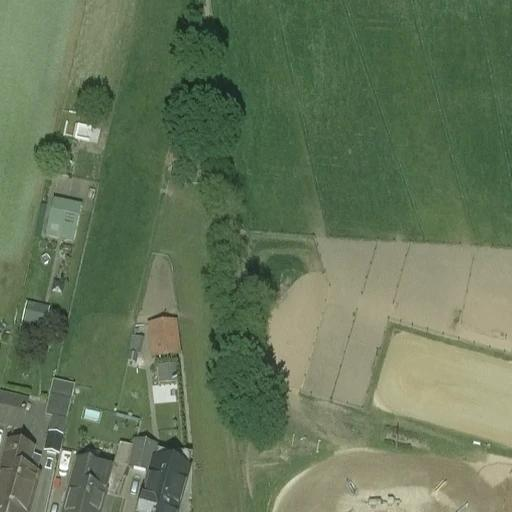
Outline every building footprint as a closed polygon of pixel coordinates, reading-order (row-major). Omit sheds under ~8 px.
[(189,120),(180,158),(192,160),(201,123),(189,120)] [(80,210),(54,204),(47,236),(73,242),(80,210)] [(363,286),(397,297),(405,272),(371,262),(363,286)] [(28,303),(25,321),(49,325),(52,307),(28,303)] [(174,325),(150,328),(154,360),(178,357),(174,325)] [(180,383),(179,365),(158,366),(160,384),(180,383)] [(75,387),(53,382),(49,399),(70,404),(75,387)] [(157,386),(158,402),(182,401),(182,385),(157,386)] [(26,404),(0,398),(0,424),(20,429),(26,404)] [(70,404),(49,399),(45,418),(52,419),(51,426),(65,429),(70,404)] [(65,429),(51,426),(44,454),(58,457),(65,429)] [(10,444),(0,482),(0,483),(0,484),(0,511),(28,511),(38,477),(22,473),(25,462),(29,463),(32,450),(10,444)] [(135,450),(120,446),(115,466),(130,470),(135,450)] [(155,456),(135,450),(130,470),(129,471),(149,477),(155,456)] [(100,469),(78,463),(67,502),(69,502),(66,511),(100,511),(105,495),(94,492),(100,469)] [(149,482),(141,511),(166,511),(165,511),(172,489),(149,482)]
